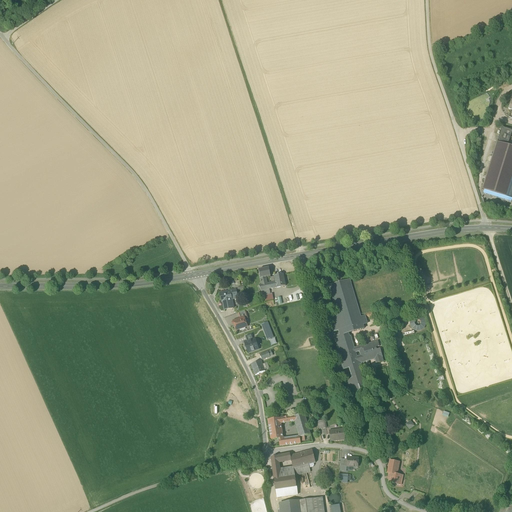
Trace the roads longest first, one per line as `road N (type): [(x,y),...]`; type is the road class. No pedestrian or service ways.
road 1 (tertiary): [(192,275),(437,232),(511,229)]
road 2 (track): [(427,0),(429,50),(511,306)]
road 3 (unclassified): [(0,34),(142,185),(192,275)]
road 4 (track): [(302,255),(220,0)]
road 5 (unclassified): [(192,275),(243,360),(268,454)]
road 6 (tertiary): [(0,286),(192,275)]
road 7 (unclassified): [(268,454),(312,445),(365,450),(377,459),(386,492),(425,511)]
road 8 (unclassified): [(89,511),(268,454)]
